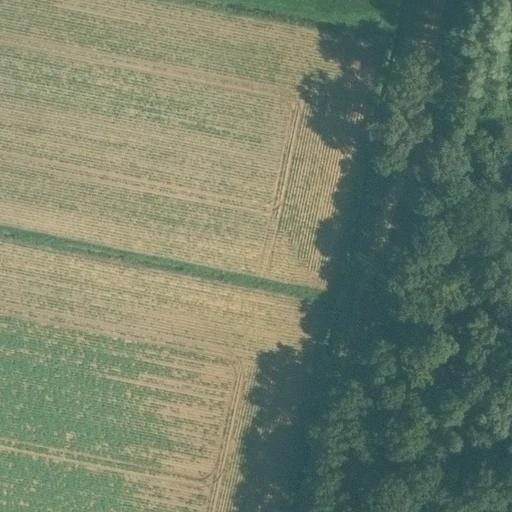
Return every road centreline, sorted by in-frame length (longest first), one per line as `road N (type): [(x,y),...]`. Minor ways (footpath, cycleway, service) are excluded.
road 1 (track): [(394,174),(319,511)]
road 2 (track): [(432,0),(394,174)]
